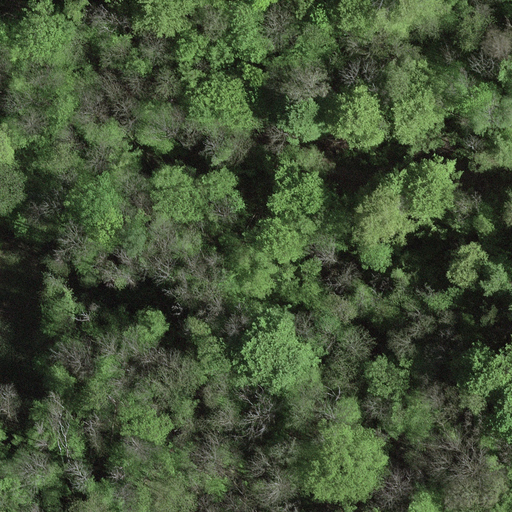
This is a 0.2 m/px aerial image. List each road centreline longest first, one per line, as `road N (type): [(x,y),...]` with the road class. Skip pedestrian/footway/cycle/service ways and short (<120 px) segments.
road 1 (track): [(56,71),(167,92),(269,150),(346,177),(442,197),(511,196)]
road 2 (track): [(0,100),(19,83),(179,19),(196,0)]
